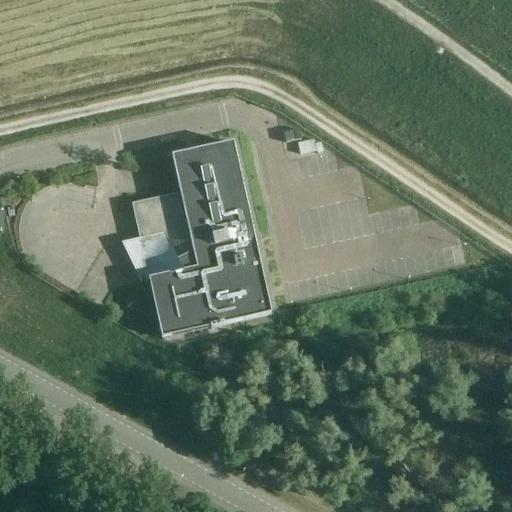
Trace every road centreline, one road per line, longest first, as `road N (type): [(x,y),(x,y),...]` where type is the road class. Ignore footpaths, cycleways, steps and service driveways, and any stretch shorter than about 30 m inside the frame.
road 1 (tertiary): [(262,511),(0,368)]
road 2 (track): [(383,0),(511,90)]
